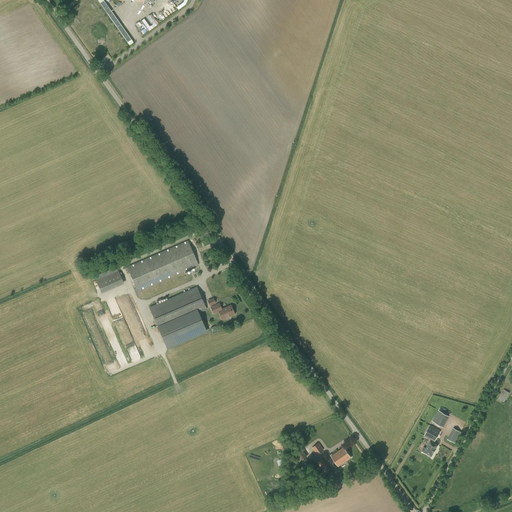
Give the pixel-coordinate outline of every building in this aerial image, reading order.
[(152,13),(148,17),(150,20),(148,21),(145,18),(139,23),(141,26),(144,25),(148,32),(160,24),(152,13)] [(188,241),(127,267),(138,291),(198,265),(188,241)] [(96,280),(101,292),(123,282),(118,271),(96,280)] [(199,312),(206,309),(197,287),(150,308),(159,329),(167,349),(207,332),(199,312)] [(211,307),(213,313),(218,311),(222,320),(234,314),(231,305),(221,309),(219,304),(211,307)] [(498,399),(504,403),(509,393),(504,389),(498,399)] [(438,410),(432,421),(443,427),(449,416),(438,410)] [(430,441),(433,442),(433,441),(435,442),(440,431),(430,426),(424,436),(431,440),(430,441)] [(453,429),(447,439),(449,440),(454,443),(460,433),(453,429)] [(430,441),(426,448),(423,447),(421,451),(424,452),(431,456),(438,445),(433,442),(430,441)] [(312,448),(316,454),(324,449),(319,443),(312,448)] [(331,456),(338,466),(351,458),(344,447),(331,456)] [(317,462),(324,473),(329,469),(322,459),(317,462)]
